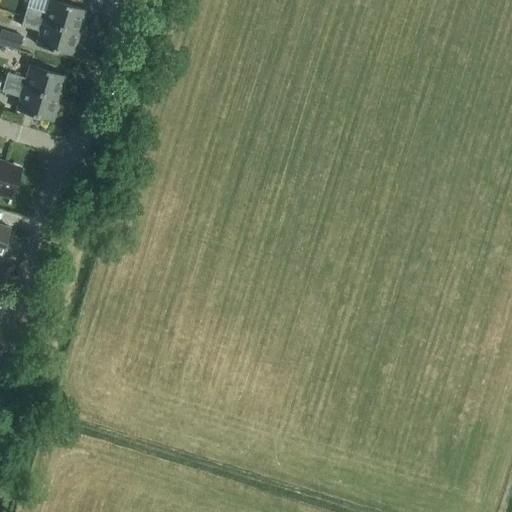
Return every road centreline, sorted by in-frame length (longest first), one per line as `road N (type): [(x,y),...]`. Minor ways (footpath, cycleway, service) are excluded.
road 1 (residential): [(0,359),(63,151)]
road 2 (residential): [(63,151),(89,135),(129,0)]
